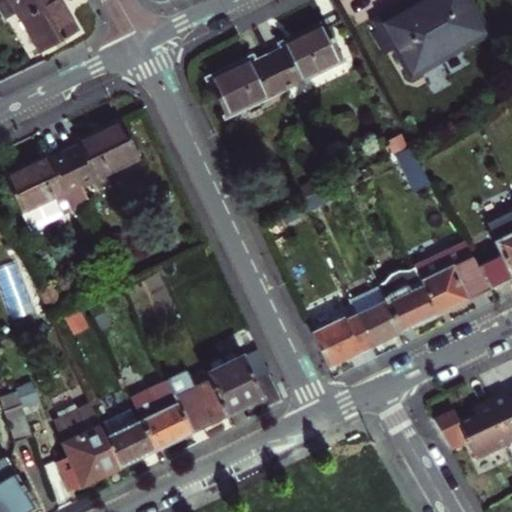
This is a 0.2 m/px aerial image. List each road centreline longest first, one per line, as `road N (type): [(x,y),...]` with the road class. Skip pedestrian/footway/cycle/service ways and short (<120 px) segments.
road 1 (residential): [(140,42),(312,414)]
road 2 (residential): [(312,414),(111,511)]
road 3 (residential): [(0,111),(140,42)]
road 4 (residential): [(378,390),(511,326)]
road 5 (residential): [(378,390),(448,511)]
